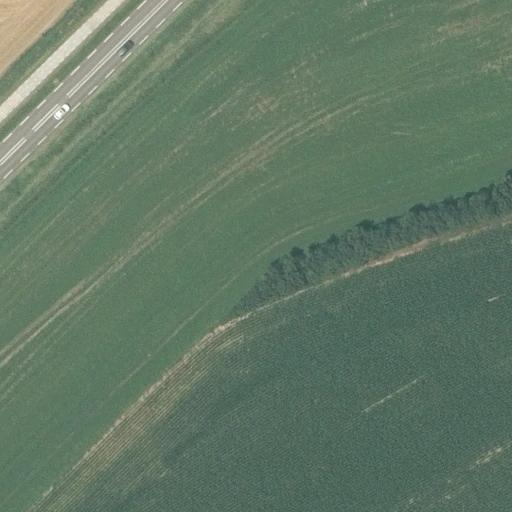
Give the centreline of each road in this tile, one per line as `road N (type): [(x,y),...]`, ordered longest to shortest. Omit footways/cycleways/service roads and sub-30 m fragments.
road 1 (track): [(228,0),(0,224)]
road 2 (primary): [(0,163),(164,0)]
